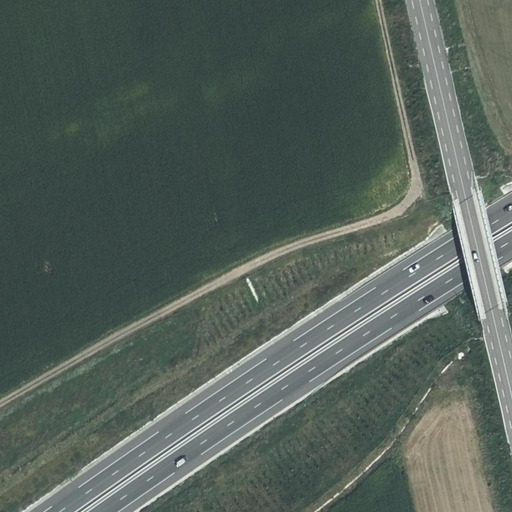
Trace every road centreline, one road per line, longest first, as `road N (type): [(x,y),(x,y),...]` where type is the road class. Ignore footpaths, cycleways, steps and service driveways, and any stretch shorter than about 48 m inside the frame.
road 1 (track): [(377,0),(416,186),(399,210),(260,262),(0,404)]
road 2 (motorway): [(511,210),(253,373),(55,511)]
road 3 (motorway): [(99,511),(511,238)]
road 4 (tertiary): [(424,0),(511,389)]
